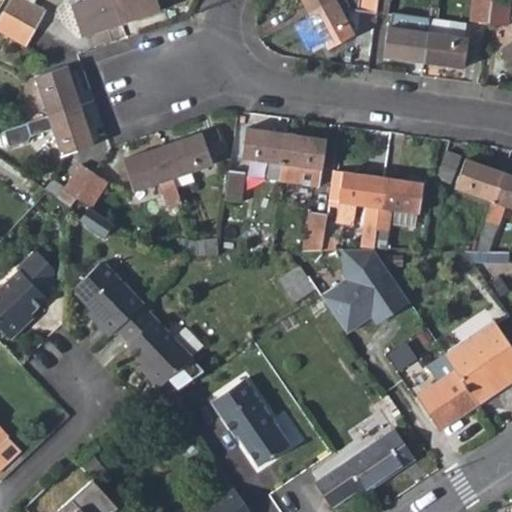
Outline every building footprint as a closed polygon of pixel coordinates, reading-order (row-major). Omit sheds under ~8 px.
[(32,0),(8,0),(3,8),(33,26),(43,9),(32,2),(32,0)] [(82,34),(122,21),(114,0),(77,0),(71,2),(82,34)] [(156,0),(114,0),(122,21),(159,9),(156,0)] [(301,0),(307,11),(327,0),(301,0)] [(342,9),(349,4),(346,0),(327,0),(307,11),(327,47),(354,32),(342,9)] [(357,8),(375,10),(376,0),(358,0),(357,5),(357,8)] [(390,13),(392,0),(376,0),(375,10),(390,13)] [(470,0),(468,19),(487,22),(490,0),(470,0)] [(509,0),(490,0),(487,22),(507,25),(509,0)] [(438,7),(431,6),(429,15),(427,29),(422,61),(463,67),(467,36),(460,35),(435,30),(437,17),(438,7)] [(0,30),(24,44),(33,26),(3,8),(0,12),(0,30)] [(391,25),(427,29),(429,15),(394,10),(391,25)] [(435,30),(460,35),(462,19),(437,17),(435,30)] [(382,55),(422,61),(427,29),(391,25),(387,25),(382,55)] [(511,65),(511,38),(500,48),(511,65)] [(36,75),(48,113),(80,104),(66,64),(36,75)] [(92,143),(80,104),(48,113),(26,120),(31,134),(52,128),(61,153),(92,143)] [(217,125),(162,144),(173,176),(212,163),(210,157),(223,152),(224,146),(217,125)] [(267,176),(280,178),(286,132),(245,126),(241,155),(269,160),(267,176)] [(325,137),(286,132),(280,178),(294,180),(297,164),(321,167),(325,137)] [(169,206),(181,201),(173,176),(162,144),(123,157),(134,189),(161,181),(169,206)] [(444,150),(436,174),(451,179),(459,155),(444,150)] [(455,186),(493,199),(503,171),(464,157),(455,186)] [(80,163),(57,196),(68,205),(74,197),(93,171),(80,163)] [(244,171),(230,170),(226,196),(240,198),(244,171)] [(106,179),(93,171),(74,197),(87,205),(89,206),(106,179)] [(366,205),(360,246),(371,246),(372,246),(383,176),(343,171),(337,221),(354,223),(356,204),(366,205)] [(511,173),(503,171),(493,199),(475,250),(489,250),(506,204),(511,205),(511,173)] [(422,181),(383,176),(372,246),(387,247),(391,209),(418,212),(422,181)] [(89,206),(87,205),(78,219),(103,234),(112,220),(89,206)] [(309,209),(303,250),(323,248),(324,235),(328,210),(309,209)] [(336,237),(324,235),(323,248),(335,247),(336,237)] [(179,237),(177,247),(198,253),(193,240),(179,237)] [(348,246),(341,247),(343,274),(346,278),(321,295),(346,332),(371,315),(376,323),(409,300),(371,246),(360,246),(348,246)] [(55,269),(37,249),(17,267),(19,269),(0,287),(0,326),(8,334),(15,335),(22,327),(23,321),(31,313),(47,297),(42,292),(55,280),(55,269)] [(494,261),(494,250),(489,250),(475,250),(461,249),(468,260),(494,261)] [(105,262),(99,262),(75,285),(75,291),(91,308),(101,318),(97,322),(109,335),(116,328),(142,302),(143,301),(105,262)] [(296,299),(315,287),(307,274),(288,288),(296,299)] [(155,382),(162,383),(192,353),(142,302),(116,328),(130,342),(126,346),(147,369),(147,375),(155,382)] [(97,322),(101,318),(91,308),(87,312),(97,322)] [(34,316),(31,313),(23,321),(22,327),(34,316)] [(511,346),(493,319),(445,351),(479,400),(511,377),(511,346)] [(479,400),(445,351),(425,365),(436,381),(417,394),(439,427),(479,400)] [(147,369),(141,362),(138,365),(147,375),(147,369)] [(242,377),(211,399),(235,435),(238,433),(259,463),(288,442),(242,377)] [(0,471),(24,450),(21,447),(0,424),(0,471)] [(394,428),(344,461),(360,486),(363,490),(414,456),(394,428)] [(332,504),(360,486),(344,461),(315,480),(332,504)] [(111,511),(119,505),(94,477),(58,510),(59,511),(111,511)] [(251,511),(233,486),(217,498),(219,500),(201,511),(251,511)]
